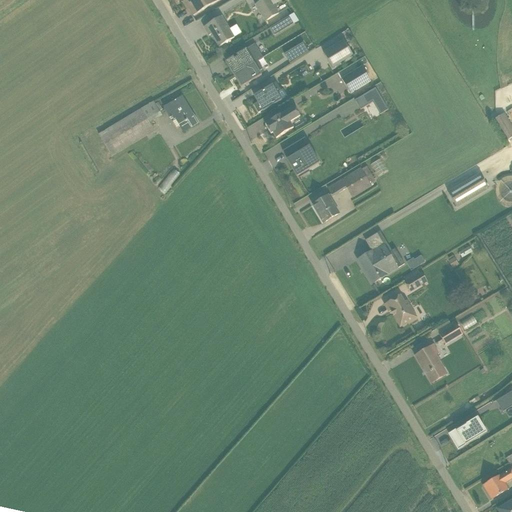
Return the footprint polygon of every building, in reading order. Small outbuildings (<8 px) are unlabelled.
[(182,0),(191,16),(220,2),(218,0),(182,0)] [(245,0),(243,0),(230,4),(233,12),(248,7),(245,0)] [(296,0),(269,0),(266,2),(276,19),(299,6),(296,0)] [(280,26),(285,34),(311,21),(306,12),(280,26)] [(216,49),(235,37),(222,16),(203,28),(216,49)] [(305,66),(317,62),(321,73),(341,65),(342,66),(370,56),(365,44),(337,55),(333,45),(320,50),(317,42),(295,50),(301,65),(284,71),(286,75),(305,68),(305,66)] [(225,62),(233,76),(257,61),(263,58),(254,44),(236,55),(237,57),(234,59),(233,57),(225,62)] [(351,70),(360,91),(384,81),(375,59),(351,70)] [(262,69),(257,61),(233,76),(241,88),(261,75),(259,71),(262,69)] [(253,105),(258,113),(286,96),(282,90),(281,91),(276,83),(253,96),(257,103),(253,105)] [(374,107),(380,119),(399,110),(388,87),(327,118),(332,128),(374,107)] [(179,133),(199,122),(184,95),(164,106),(179,133)] [(290,123),(300,116),(295,107),(265,125),(270,134),(272,133),(276,139),(293,128),(290,123)] [(318,126),(321,132),(330,129),(328,122),(318,126)] [(304,138),(282,151),(299,179),(309,172),(308,170),(319,163),(304,138)] [(511,153),(499,160),(504,169),(511,165),(511,153)] [(167,188),(173,194),(193,176),(187,169),(167,188)] [(460,191),(465,203),(500,186),(494,175),(460,191)] [(321,223),(337,213),(327,196),(311,205),(321,223)] [(371,286),(398,270),(383,245),(356,261),(371,286)] [(424,269),(437,260),(432,252),(419,261),(424,269)] [(466,256),(460,261),(464,267),(470,263),(466,256)] [(442,285),(438,271),(410,278),(414,292),(442,285)] [(400,329),(418,319),(404,294),(386,304),(400,329)] [(429,385),(447,375),(432,347),(414,356),(429,385)] [(447,434),(457,450),(486,432),(477,417),(465,424),(447,434)] [(511,478),(511,467),(482,484),(491,499),(507,490),(503,483),(511,478)] [(498,511),(511,511),(511,499),(497,509),(498,511)]
